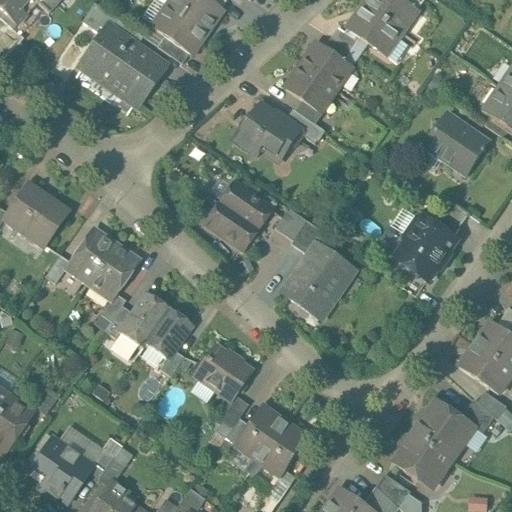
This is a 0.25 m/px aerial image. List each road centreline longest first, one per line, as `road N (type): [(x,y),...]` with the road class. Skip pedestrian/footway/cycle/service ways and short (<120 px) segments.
road 1 (residential): [(114,180),(326,385),(362,400),(407,378),(511,222)]
road 2 (residential): [(304,0),(114,180)]
road 3 (residential): [(114,180),(0,100)]
